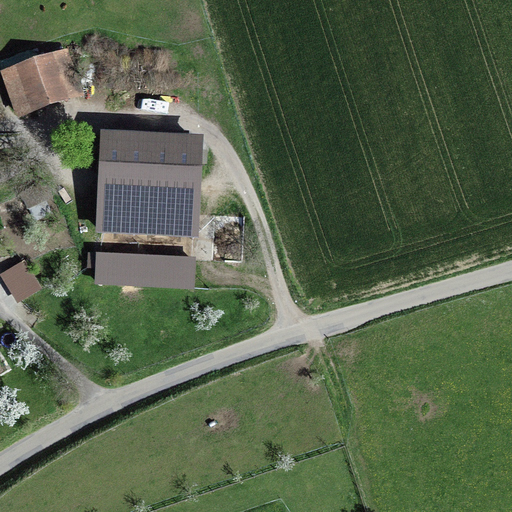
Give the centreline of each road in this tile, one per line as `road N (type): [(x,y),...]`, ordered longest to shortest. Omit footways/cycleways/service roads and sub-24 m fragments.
road 1 (unclassified): [(511,272),(291,337),(101,407),(0,472)]
road 2 (track): [(0,178),(117,123),(186,125),(221,152),(258,230),(291,337)]
road 3 (track): [(0,309),(101,407)]
